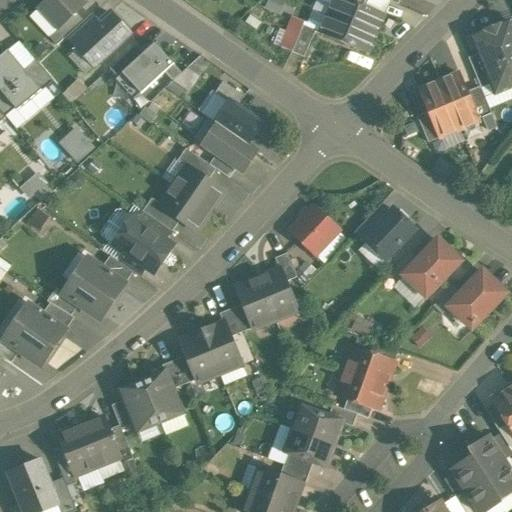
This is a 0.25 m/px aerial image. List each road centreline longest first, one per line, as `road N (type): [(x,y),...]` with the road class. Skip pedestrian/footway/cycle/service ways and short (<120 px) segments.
road 1 (residential): [(0,426),(41,410),(194,279),(338,130)]
road 2 (residential): [(143,0),(338,130)]
road 3 (residential): [(338,130),(511,255)]
road 4 (residential): [(338,130),(465,0)]
road 5 (residential): [(426,428),(396,432),(330,511)]
road 6 (residential): [(511,326),(426,428)]
